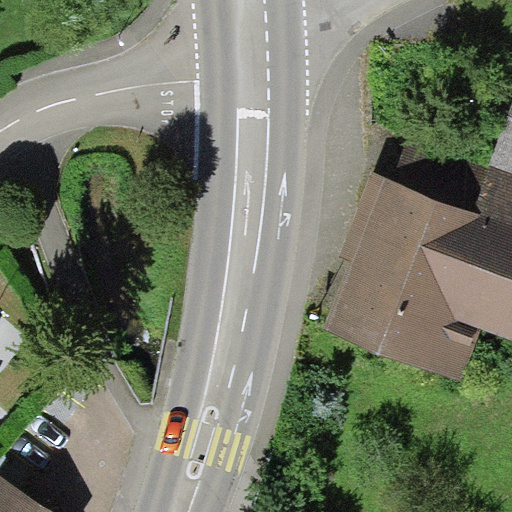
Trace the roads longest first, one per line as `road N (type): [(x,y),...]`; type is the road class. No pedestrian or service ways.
road 1 (primary): [(254,81),(253,164),(227,351),(180,511)]
road 2 (residential): [(0,135),(56,102),(254,81)]
